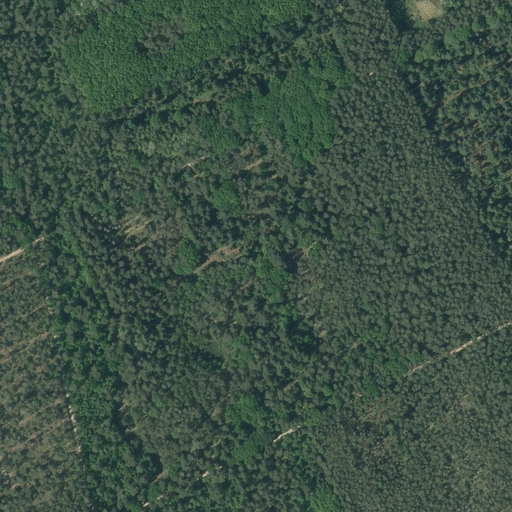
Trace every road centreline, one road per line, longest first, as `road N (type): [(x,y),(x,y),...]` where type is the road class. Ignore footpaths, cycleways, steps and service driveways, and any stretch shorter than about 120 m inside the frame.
road 1 (track): [(0,261),(511,1)]
road 2 (track): [(125,511),(511,320)]
road 3 (track): [(36,243),(92,511)]
road 4 (track): [(36,243),(0,76)]
